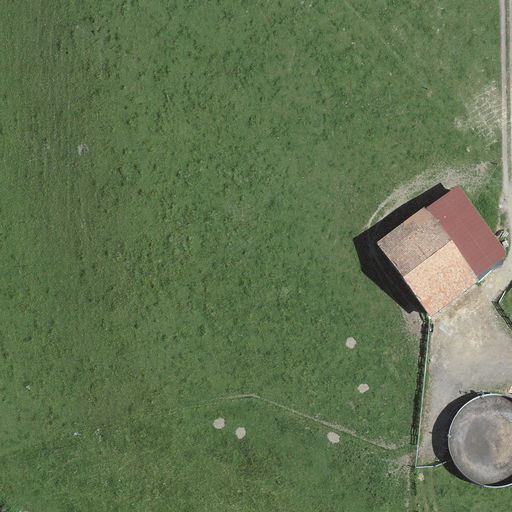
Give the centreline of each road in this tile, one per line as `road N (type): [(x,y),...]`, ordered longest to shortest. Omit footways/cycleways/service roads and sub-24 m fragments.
road 1 (track): [(485,302),(413,470),(414,511)]
road 2 (track): [(511,193),(508,0)]
